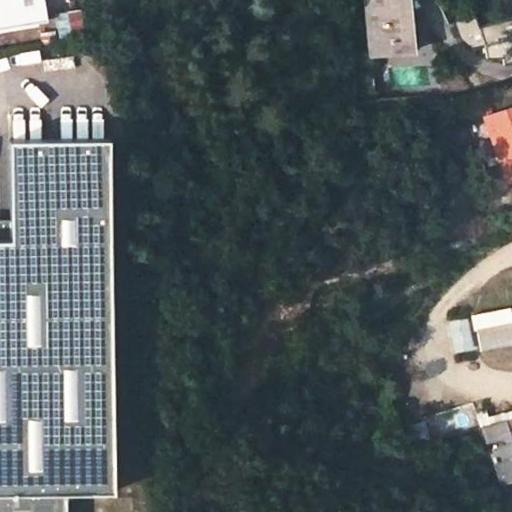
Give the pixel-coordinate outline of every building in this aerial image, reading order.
[(0,0),(0,25),(45,17),(42,0),(0,0)] [(363,0),(347,0),(362,56),(369,55),(363,0)] [(403,0),(363,0),(369,55),(395,53),(412,52),(410,26),(406,26),(403,0)] [(511,54),(511,42),(505,17),(476,25),(472,13),(449,20),(458,52),(478,46),(483,63),(511,54)] [(187,56),(173,49),(168,60),(182,67),(187,56)] [(412,52),(395,53),(396,60),(413,58),(412,52)] [(445,69),(438,76),(451,90),(458,83),(445,69)] [(511,107),(487,116),(510,182),(511,181),(511,107)] [(0,492),(66,492),(113,491),(110,137),(13,138),(13,154),(13,238),(0,237),(0,492)] [(511,323),(510,310),(475,316),(481,348),(511,342),(511,323)] [(468,319),(450,322),(456,351),(473,347),(468,319)] [(472,405),(458,409),(464,429),(478,425),(472,405)] [(454,410),(441,414),(447,434),(461,430),(454,410)] [(438,416),(426,420),(432,439),(444,435),(438,416)] [(511,434),(511,418),(479,428),(485,443),(511,434)] [(423,424),(411,427),(416,446),(429,442),(423,424)] [(496,449),(491,450),(494,458),(499,456),(501,461),(511,457),(511,440),(495,446),(496,449)] [(511,457),(501,461),(492,464),(500,486),(511,481),(511,457)] [(0,511),(66,511),(66,496),(66,492),(0,492),(0,511)]
